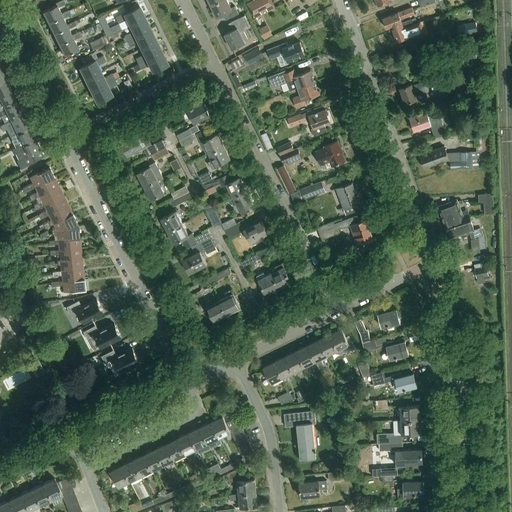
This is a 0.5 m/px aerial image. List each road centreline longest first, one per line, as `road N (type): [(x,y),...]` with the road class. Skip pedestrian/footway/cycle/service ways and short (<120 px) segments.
road 1 (unclassified): [(335,310),(212,58)]
road 2 (unclassified): [(433,264),(340,0)]
road 3 (unclassified): [(181,387),(69,140)]
road 4 (unclassified): [(463,511),(453,343),(433,264)]
road 5 (unclassified): [(69,140),(212,58)]
road 6 (unclassified): [(271,511),(265,454),(231,361)]
road 7 (unclassified): [(69,140),(0,2)]
road 8 (unclassified): [(79,471),(184,418),(181,387)]
road 9 (unclassified): [(69,442),(181,387)]
